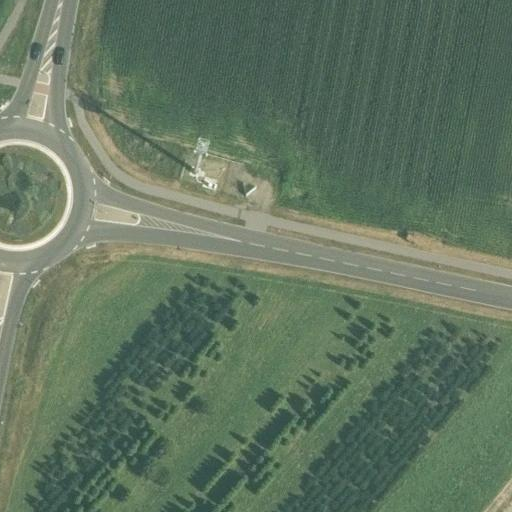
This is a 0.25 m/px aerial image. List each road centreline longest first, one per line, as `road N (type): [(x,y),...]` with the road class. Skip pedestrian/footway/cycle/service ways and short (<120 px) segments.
road 1 (tertiary): [(84,208),(511,301)]
road 2 (secondary): [(32,131),(62,0)]
